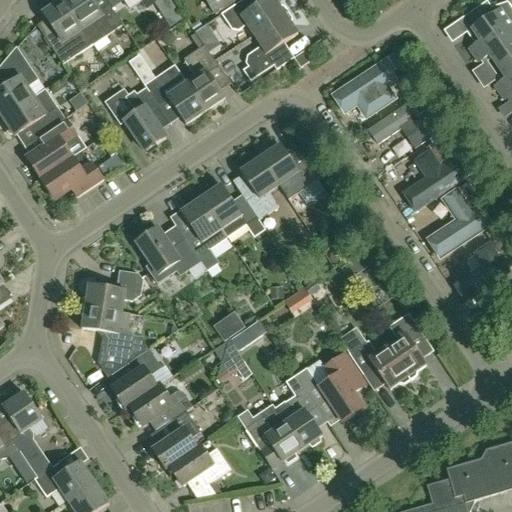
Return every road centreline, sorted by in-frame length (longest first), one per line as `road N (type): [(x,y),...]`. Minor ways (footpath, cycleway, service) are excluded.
road 1 (residential): [(493,390),(311,111),(289,98)]
road 2 (residential): [(48,252),(271,102),(289,98)]
road 3 (residential): [(493,390),(320,511)]
road 4 (residential): [(143,511),(33,346)]
road 5 (residential): [(511,160),(408,10)]
